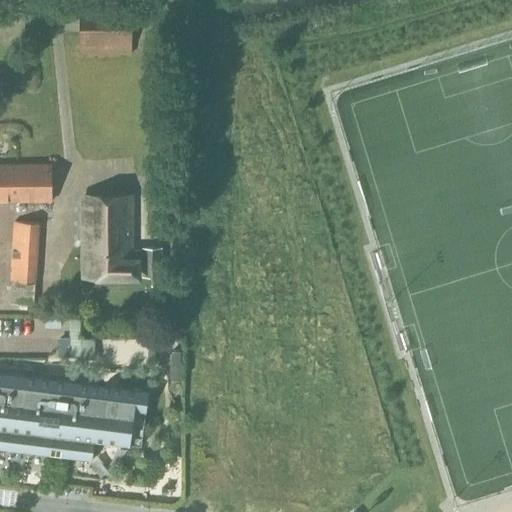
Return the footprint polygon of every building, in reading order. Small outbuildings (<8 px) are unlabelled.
[(132,8),(80,8),(80,53),(132,54),(132,8)] [(52,164),(0,164),(0,201),(52,201),(52,164)] [(161,248),(143,248),(143,250),(132,250),(132,196),(83,196),(83,276),(138,276),(138,270),(143,270),(143,275),(161,275),(161,248)] [(7,217),(7,305),(47,305),(47,217),(7,217)] [(171,380),(172,380),(181,380),(181,351),(172,351),(171,351),(171,380)] [(0,448),(92,460),(95,441),(130,445),(134,410),(146,411),(149,390),(0,371),(0,448)]
